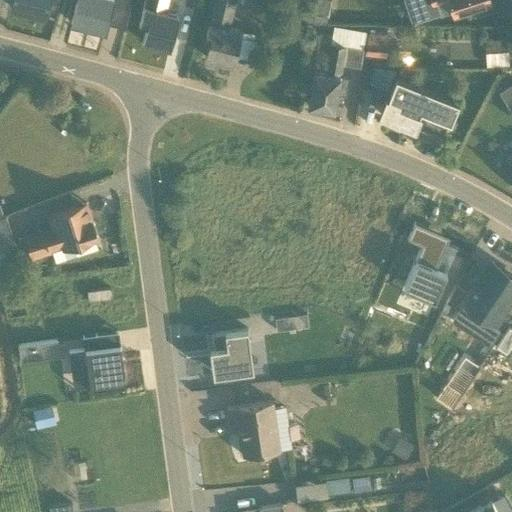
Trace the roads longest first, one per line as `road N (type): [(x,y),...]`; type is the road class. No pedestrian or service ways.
road 1 (residential): [(181,511),(137,180),(146,89)]
road 2 (residential): [(511,222),(368,152),(146,89)]
road 3 (residential): [(146,89),(0,49)]
